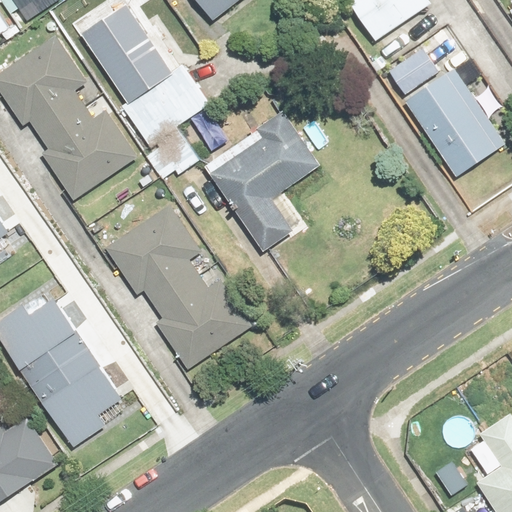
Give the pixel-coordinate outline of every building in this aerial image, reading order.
[(247,0),(203,0),(221,21),(247,0)] [(358,0),(384,37),(436,2),(434,0),(358,0)] [(0,5),(0,37),(15,28),(0,5)] [(134,5),(89,37),(137,107),(182,75),(134,5)] [(102,121),(82,91),(96,83),(65,35),(0,76),(0,78),(30,125),(38,120),(56,147),(47,153),(77,199),(145,156),(117,112),(102,121)] [(511,139),(511,125),(468,61),(459,67),(442,41),(398,71),(415,97),(409,101),(460,176),(511,139)] [(328,165),(289,112),(210,171),(272,255),(313,225),(289,194),(328,165)] [(206,251),(176,206),(112,248),(146,300),(153,295),(172,324),(165,328),(192,369),(259,324),(231,281),(216,292),(194,259),(206,251)] [(94,341),(55,285),(31,301),(44,320),(0,350),(58,434),(93,410),(61,364),(94,341)] [(10,434),(0,419),(0,502),(65,461),(37,417),(10,434)] [(511,511),(511,418),(485,436),(494,450),(482,457),(493,474),(482,482),(501,511),(511,511)]
